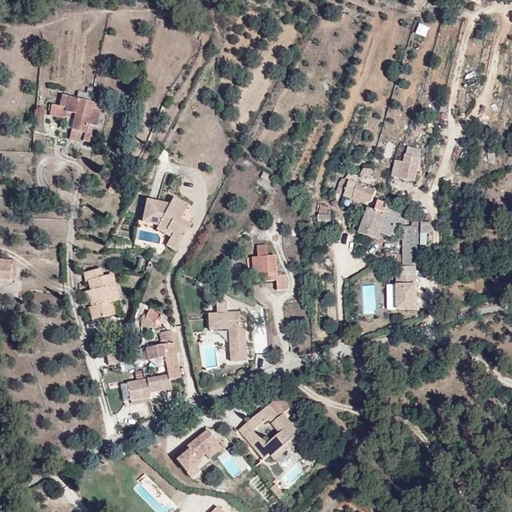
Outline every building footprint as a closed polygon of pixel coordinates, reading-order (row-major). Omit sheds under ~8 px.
[(57,118),(58,112),(70,114),(73,99),(60,97),(58,108),(53,107),(42,106),(41,116),(57,118)] [(92,134),(98,107),(95,106),(96,102),(73,99),(70,114),(83,115),(80,131),(92,134)] [(80,131),(83,115),(70,114),(66,128),(80,131)] [(79,141),(80,131),(66,128),(64,139),(79,141)] [(401,183),(406,160),(391,157),(386,179),(401,183)] [(333,170),(338,162),(330,159),(326,167),(333,170)] [(360,166),(361,175),(370,174),(370,166),(360,166)] [(349,184),(361,178),(357,171),(350,170),(345,176),(349,184)] [(110,204),(118,181),(107,178),(100,201),(110,204)] [(271,187),(259,182),(257,187),(268,193),(271,187)] [(335,203),(338,186),(329,184),(327,187),(324,198),(330,200),(330,201),(335,203)] [(360,208),(362,192),(338,186),(335,203),(360,208)] [(183,212),(192,196),(178,187),(169,194),(148,189),(145,213),(162,219),(172,223),(172,230),(171,231),(183,236),(193,218),(183,212)] [(318,221),(342,219),(341,204),(317,206),(318,221)] [(389,244),(397,222),(387,220),(390,211),(371,206),(366,207),(364,209),(362,215),(360,215),(351,238),(370,244),(372,239),(389,244)] [(172,230),(172,223),(162,219),(160,225),(171,231),(172,230)] [(419,220),(419,244),(431,244),(431,220),(419,220)] [(323,235),(326,228),(312,221),(309,229),(323,235)] [(178,245),(183,236),(171,231),(166,238),(178,245)] [(412,255),(410,232),(395,232),(392,265),(408,266),(412,255)] [(392,265),(393,254),(377,252),(375,262),(392,265)] [(0,276),(13,275),(14,257),(0,254),(0,276)] [(273,289),(272,270),(263,271),(263,261),(251,261),(252,273),(247,273),(249,293),(257,292),(257,297),(273,296),(273,289)] [(103,276),(101,269),(81,274),(82,283),(86,282),(88,289),(83,290),(84,301),(93,300),(94,305),(84,306),(85,315),(87,316),(88,321),(114,315),(112,303),(121,301),(113,274),(103,276)] [(414,319),(413,286),(392,286),(392,319),(414,319)] [(284,302),(284,288),(273,289),(273,296),(274,302),(284,302)] [(158,303),(149,298),(143,308),(152,314),(158,303)] [(241,364),(239,315),(202,316),(203,335),(222,334),(223,365),(241,364)] [(180,378),(170,331),(159,334),(162,345),(145,348),(147,361),(164,357),(167,375),(126,383),(130,402),(151,398),(150,394),(172,390),(170,380),(180,378)] [(111,352),(110,341),(92,344),(93,354),(111,352)] [(276,407),(265,417),(275,429),(280,426),(286,420),(276,407)] [(259,473),(263,469),(270,476),(300,449),(280,426),(275,429),(265,417),(233,444),(259,473)] [(210,455),(200,443),(179,460),(181,463),(168,473),(180,487),(194,476),(191,472),(210,455)] [(189,480),(180,487),(183,492),(192,485),(189,480)] [(268,501),(275,511),(280,508),(272,497),(268,501)]
